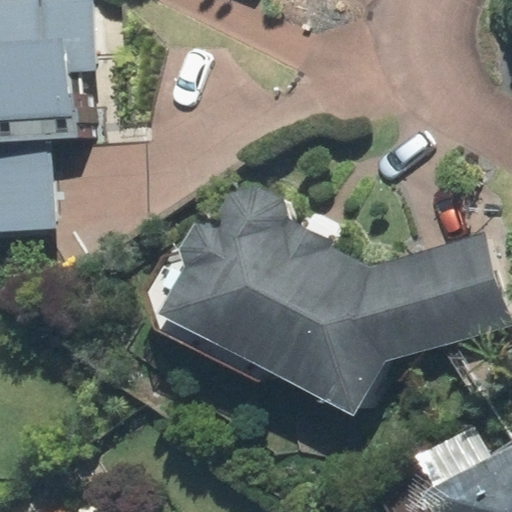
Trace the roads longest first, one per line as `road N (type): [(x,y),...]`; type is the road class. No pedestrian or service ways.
road 1 (unknown): [(125,219),(435,26)]
road 2 (residential): [(511,133),(453,83),(435,26),(442,0)]
